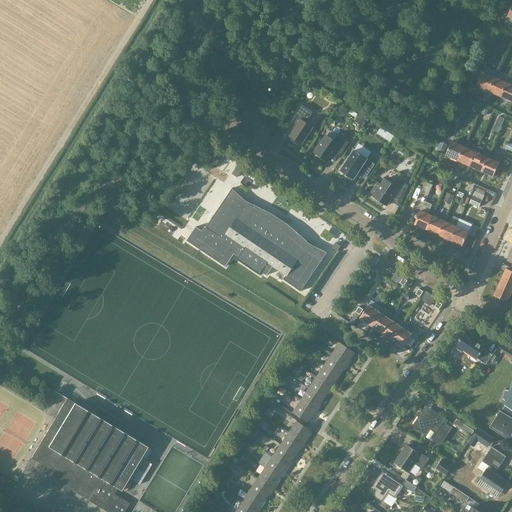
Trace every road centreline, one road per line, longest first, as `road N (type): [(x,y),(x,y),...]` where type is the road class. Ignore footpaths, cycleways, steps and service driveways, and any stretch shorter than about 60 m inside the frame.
road 1 (residential): [(322,511),(466,296)]
road 2 (residential): [(373,227),(262,153)]
